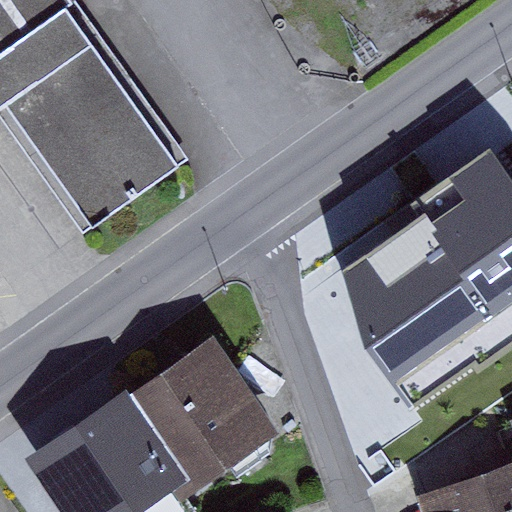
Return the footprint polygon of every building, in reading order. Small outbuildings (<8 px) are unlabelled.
[(0,0),(0,102),(5,99),(86,221),(184,155),(80,0),(0,0)] [(511,334),(511,187),(489,155),(453,181),(468,203),(431,228),(426,220),(346,275),(390,338),(372,351),(410,405),(511,334)] [(213,338),(134,391),(183,463),(190,474),(269,421),(213,338)] [(78,511),(110,511),(183,463),(134,391),(130,385),(36,449),(78,511)] [(511,511),(511,452),(431,480),(441,511),(511,511)]
